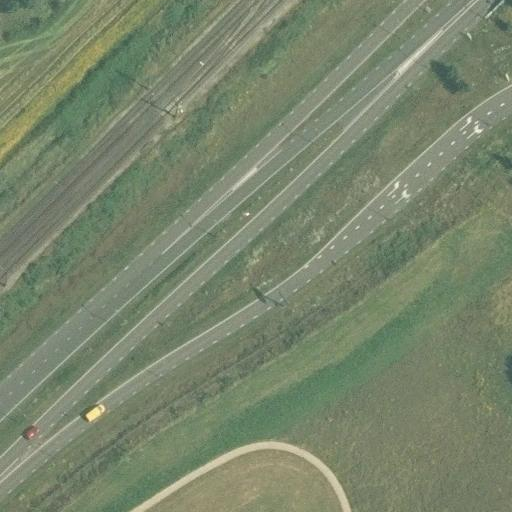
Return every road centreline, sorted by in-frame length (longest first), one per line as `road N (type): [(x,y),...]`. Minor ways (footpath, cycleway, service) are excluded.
road 1 (primary): [(0,490),(140,382),(322,261),(511,99)]
road 2 (primary): [(0,466),(350,136),(445,29)]
road 3 (primary): [(445,29),(390,65),(162,254)]
road 4 (primary): [(414,0),(162,254)]
road 5 (primary): [(162,254),(0,404)]
